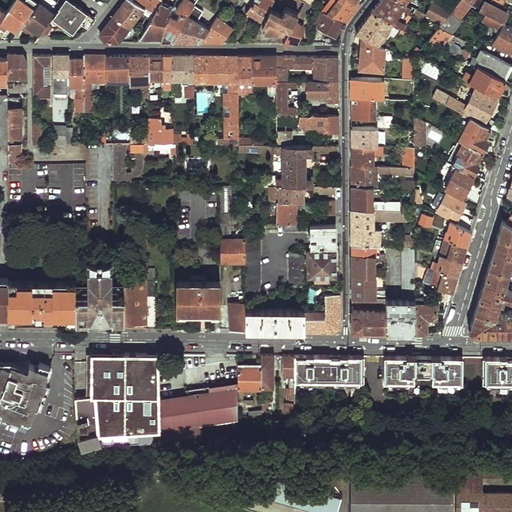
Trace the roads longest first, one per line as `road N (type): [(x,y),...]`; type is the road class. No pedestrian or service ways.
road 1 (residential): [(346,342),(0,339)]
road 2 (residential): [(346,342),(343,49)]
road 3 (residential): [(82,47),(343,49)]
road 4 (residential): [(451,343),(511,138)]
